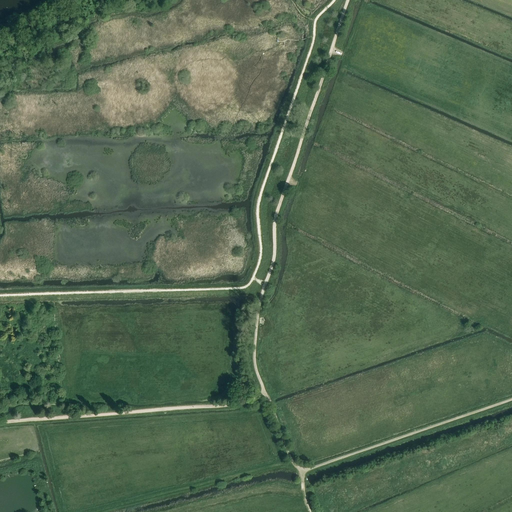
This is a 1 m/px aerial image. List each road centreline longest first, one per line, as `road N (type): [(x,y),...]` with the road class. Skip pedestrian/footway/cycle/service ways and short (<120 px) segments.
road 1 (track): [(265,391),(302,470),(511,399)]
road 2 (track): [(263,291),(276,216),(348,0)]
road 3 (track): [(0,422),(231,403),(265,391)]
